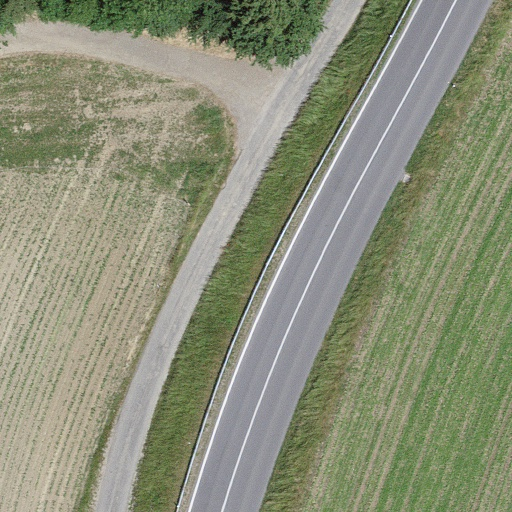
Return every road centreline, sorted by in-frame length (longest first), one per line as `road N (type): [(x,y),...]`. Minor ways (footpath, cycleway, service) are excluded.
road 1 (unclassified): [(351,0),(281,109),(215,241),(119,464),(111,511)]
road 2 (tertiary): [(224,511),(282,343),(457,0)]
